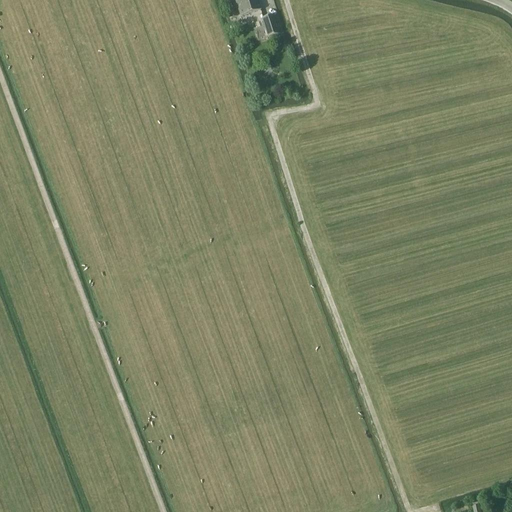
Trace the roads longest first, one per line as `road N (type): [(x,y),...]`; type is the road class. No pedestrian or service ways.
road 1 (track): [(410,511),(269,116),(317,105),(285,0)]
road 2 (track): [(172,511),(0,51)]
